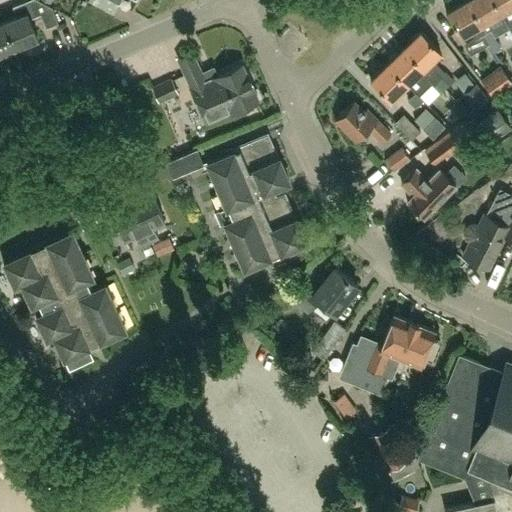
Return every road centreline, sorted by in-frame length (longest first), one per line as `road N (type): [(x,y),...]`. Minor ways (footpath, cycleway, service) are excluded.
road 1 (residential): [(511,326),(389,264),(352,225),(294,103)]
road 2 (residential): [(234,0),(0,100)]
road 3 (residential): [(294,103),(397,0)]
road 4 (residential): [(0,324),(84,439)]
